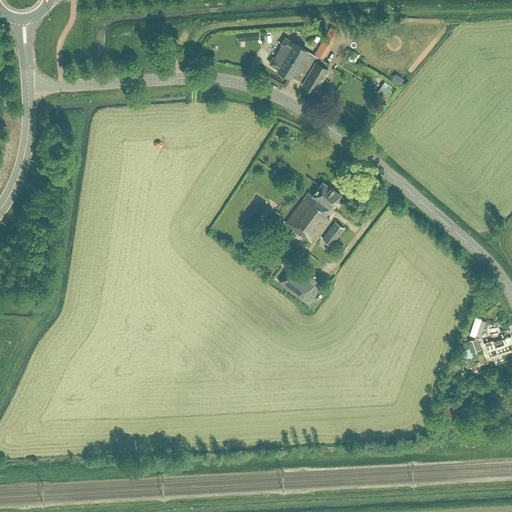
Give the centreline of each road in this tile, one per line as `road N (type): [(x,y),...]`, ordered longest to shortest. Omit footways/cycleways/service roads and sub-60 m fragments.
road 1 (tertiary): [(511,296),(490,263),(384,171),(332,129),(257,88),(199,78),(27,87)]
road 2 (secondary): [(0,209),(21,165),(27,87)]
